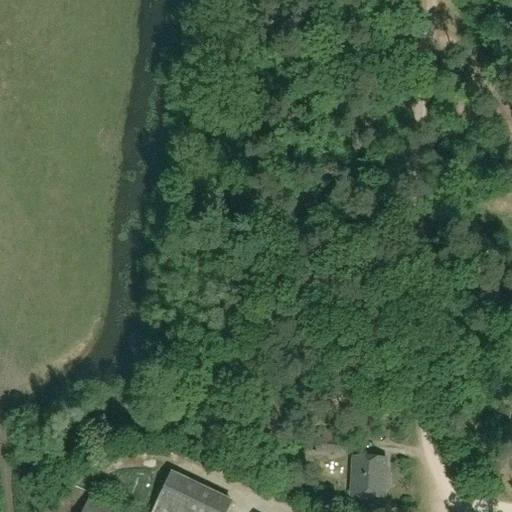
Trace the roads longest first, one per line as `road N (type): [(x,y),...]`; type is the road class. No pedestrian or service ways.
road 1 (track): [(505,511),(453,491),(428,447),(417,174),(431,0)]
road 2 (track): [(432,18),(511,113)]
